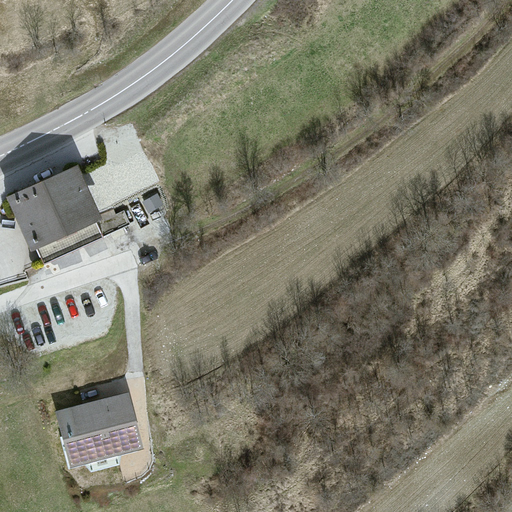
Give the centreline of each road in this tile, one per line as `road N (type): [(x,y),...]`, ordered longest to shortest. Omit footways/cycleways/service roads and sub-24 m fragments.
road 1 (secondary): [(0,167),(108,114),(233,0)]
road 2 (residential): [(0,308),(115,265)]
